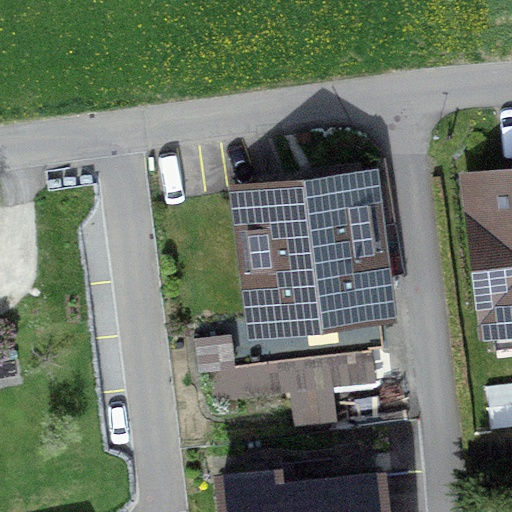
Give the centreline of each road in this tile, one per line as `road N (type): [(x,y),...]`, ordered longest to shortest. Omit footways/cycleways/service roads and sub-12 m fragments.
road 1 (residential): [(398,92),(448,511)]
road 2 (residential): [(115,130),(159,511)]
road 3 (residential): [(115,130),(398,92)]
